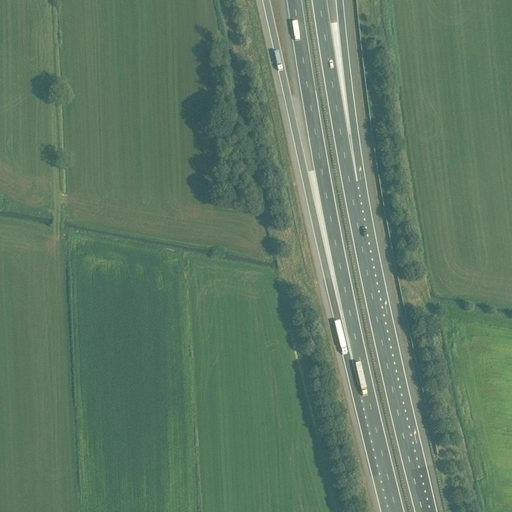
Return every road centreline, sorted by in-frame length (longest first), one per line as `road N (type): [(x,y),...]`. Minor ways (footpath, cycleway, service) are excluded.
road 1 (motorway): [(261,0),(365,384)]
road 2 (motorway): [(292,0),(365,384)]
road 3 (motorway): [(423,511),(350,184)]
road 4 (motorway): [(350,184),(317,0)]
road 5 (motorway): [(350,184),(339,0)]
road 6 (motorway): [(365,384),(395,511)]
